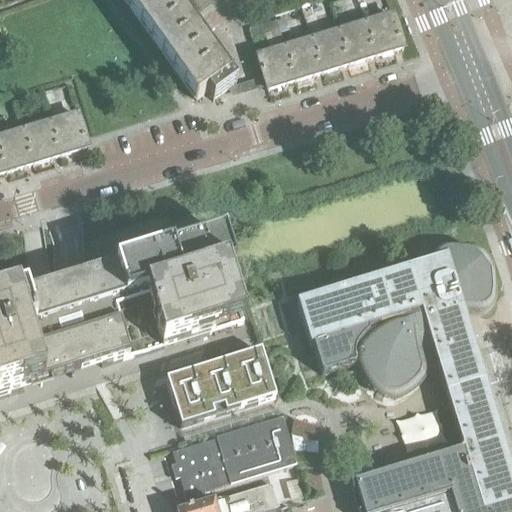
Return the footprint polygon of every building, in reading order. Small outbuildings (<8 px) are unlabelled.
[(213,104),(235,88),(236,87),(173,0),(123,0),(196,103),(207,95),(213,104)] [(393,19),(367,27),(377,61),(403,53),(393,19)] [(289,33),(285,21),(276,23),(280,35),(289,33)] [(377,61),(367,27),(339,36),(349,69),(377,61)] [(339,36),(312,44),(322,77),(349,69),(339,36)] [(312,44),(285,52),(295,86),(322,77),(312,44)] [(295,86),(285,52),(257,61),(267,93),(268,94),(295,86)] [(55,104),(52,96),(43,99),(46,107),(55,104)] [(78,119),(50,127),(60,160),(88,152),(78,119)] [(50,127),(23,135),(33,168),(60,160),(50,127)] [(23,135),(0,142),(0,157),(6,177),(33,168),(23,135)] [(236,276),(234,271),(224,238),(84,281),(73,285),(28,298),(0,306),(0,416),(255,337),(252,329),(236,276)] [(511,511),(511,476),(466,326),(463,315),(477,317),(480,317),(483,316),(486,314),(489,312),(491,310),(492,307),(494,304),(494,300),(494,297),(493,294),(492,285),(491,275),(489,276),(484,269),(482,265),(476,260),(476,258),(460,255),(444,254),(442,255),(440,256),(439,257),(437,258),(435,260),(434,261),(433,263),(433,266),(296,307),(310,350),(312,349),(321,377),(321,378),(322,378),(323,378),(324,378),(354,369),(355,368),(355,367),(357,366),(362,377),(367,387),(369,386),(372,390),(376,394),(380,397),(385,399),(390,400),(395,400),(395,402),(398,401),(405,398),(411,393),(417,388),(421,381),(424,374),(437,375),(438,375),(461,451),(461,452),(461,453),(460,454),(460,455),(459,455),(458,456),(354,487),(361,511),(511,511)] [(165,385),(179,431),(180,433),(275,404),(261,356),(165,385)] [(296,469),(281,423),(171,456),(185,502),(296,469)] [(277,511),(278,511),(270,488),(190,511),(277,511)]
